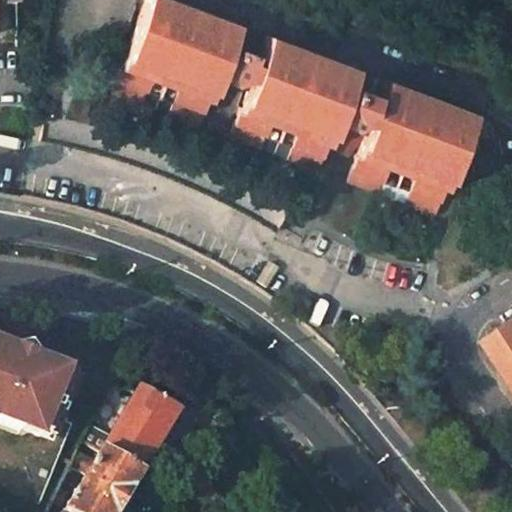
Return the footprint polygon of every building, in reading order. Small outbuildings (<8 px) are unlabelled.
[(211,20),(156,0),(119,0),(88,87),(116,98),(123,83),(149,93),(144,108),(173,119),(195,63),(203,66),(208,77),(220,72),(227,74),(205,130),(236,142),(241,128),(268,138),(263,151),(291,162),(304,129),(307,131),(309,144),(325,148),(333,139),(337,140),(325,174),(332,177),(354,185),(360,172),(386,182),(381,195),(410,206),(438,135),(448,106),(362,74),(351,101),(347,99),(351,89),(329,81),(325,91),(320,90),(329,63),(243,31),(233,58),(226,55),(228,48),(210,42),(208,49),(201,46),(211,20)] [(469,114),(448,106),(438,135),(453,140),(475,135),(469,114)] [(94,121),(41,116),(36,138),(157,168),(272,228),(281,211),(284,206),(231,175),(161,144),(94,121)] [(275,266),(265,261),(252,282),(262,288),(275,266)] [(511,329),(494,343),(511,370),(511,329)] [(0,422),(16,430),(27,426),(50,437),(75,379),(62,373),(59,380),(34,369),(37,362),(13,351),(0,345),(0,422)] [(108,435),(96,454),(137,475),(175,413),(136,388),(124,408),(119,417),(108,435)] [(114,413),(119,417),(124,408),(119,406),(114,413)] [(108,435),(87,425),(77,445),(96,454),(108,435)] [(70,461),(87,471),(96,454),(77,445),(70,461)] [(87,471),(61,511),(114,511),(137,475),(96,454),(87,471)]
